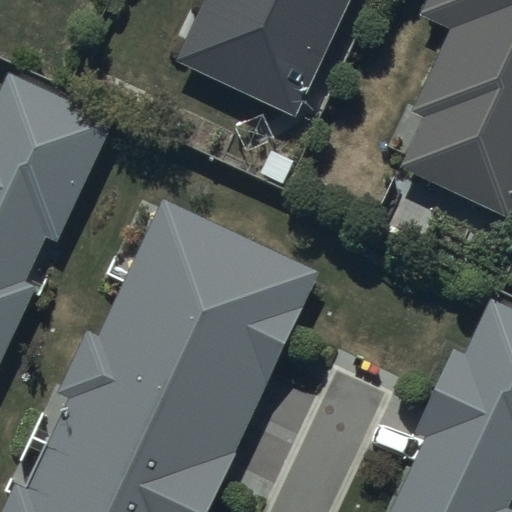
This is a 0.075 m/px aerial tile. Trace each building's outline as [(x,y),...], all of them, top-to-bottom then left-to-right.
[(203,0),(173,65),(294,122),(350,0),(203,0)] [(511,0),(423,0),(416,16),(447,31),(407,115),(420,120),(396,171),(507,223),(511,212),(511,0)] [(0,375),(39,291),(26,286),(45,246),(54,250),(111,128),(7,80),(0,94),(0,375)] [(206,511),(317,275),(163,204),(99,343),(87,337),(59,397),(68,401),(26,491),(14,485),(1,511),(206,511)] [(511,511),(511,507),(510,507),(511,503),(511,311),(491,302),(464,360),(452,355),(415,435),(426,440),(392,511),(511,511)]
